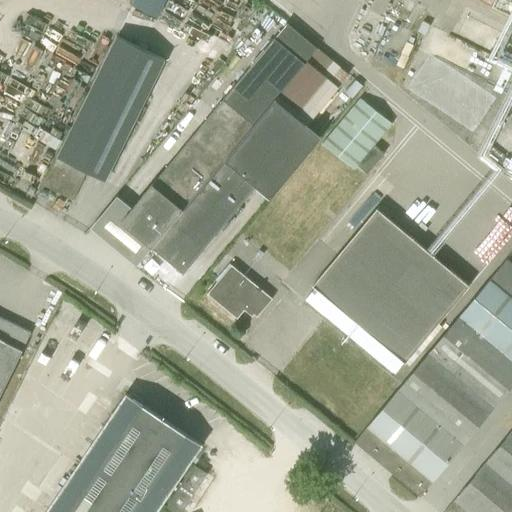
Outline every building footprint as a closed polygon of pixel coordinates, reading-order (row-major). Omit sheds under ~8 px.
[(133,0),(132,3),(161,16),(168,0),(133,0)] [(418,31),(425,35),(429,25),(422,21),(418,31)] [(120,222),(151,248),(315,47),(286,23),(120,222)] [(105,181),(165,60),(117,36),(43,185),(73,200),(87,172),(105,181)] [(315,47),(151,248),(183,274),(255,187),(270,199),(321,137),(307,125),(348,75),(315,47)] [(321,143),(354,169),(392,124),(359,98),(321,143)] [(358,166),(367,173),(384,153),(375,146),(358,166)] [(371,335),(435,258),(432,255),(426,249),(377,208),(337,255),(312,285),(336,306),(371,335)] [(272,298),(230,265),(206,294),(237,319),(244,310),(251,316),(253,314),(257,317),(272,298)] [(511,295),(491,278),(354,442),(419,497),(511,384),(511,295)] [(0,317),(0,394),(22,351),(30,333),(0,317)] [(125,393),(44,511),(156,511),(202,445),(125,393)] [(511,511),(511,429),(488,459),(456,497),(454,500),(443,511),(511,511)]
